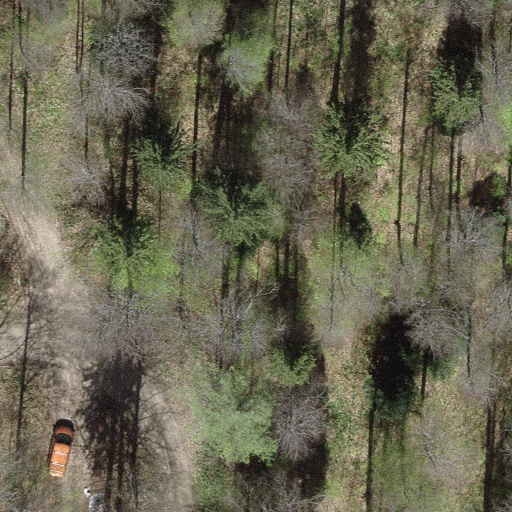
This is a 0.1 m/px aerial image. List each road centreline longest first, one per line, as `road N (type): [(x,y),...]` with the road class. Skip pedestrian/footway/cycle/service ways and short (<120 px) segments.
road 1 (track): [(175,511),(166,448),(126,373),(62,340),(0,339)]
road 2 (track): [(0,157),(50,270),(62,340)]
road 3 (track): [(60,511),(62,340)]
